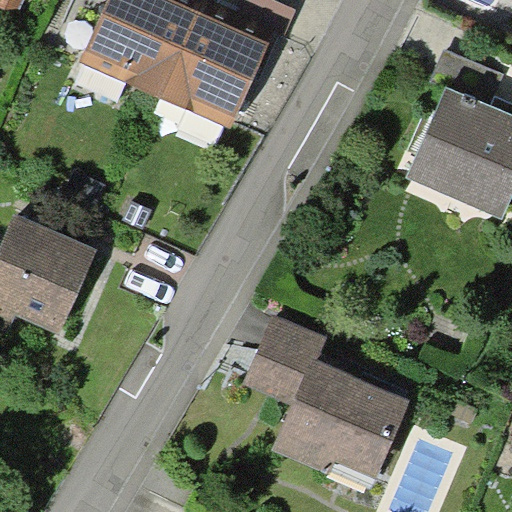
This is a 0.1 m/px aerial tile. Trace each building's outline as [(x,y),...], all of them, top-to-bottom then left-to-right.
[(14,0),(0,0),(0,5),(11,10),(14,0)] [(261,26),(201,0),(106,0),(88,44),(227,104),(261,26)] [(498,74),(437,49),(426,75),(488,99),(498,74)] [(511,185),(511,121),(432,87),(394,173),(498,218),(511,185)] [(89,247),(8,212),(0,230),(0,316),(49,337),(89,247)] [(323,339),(270,317),(243,382),(279,397),(259,445),(368,490),(407,397),(314,358),(323,339)]
